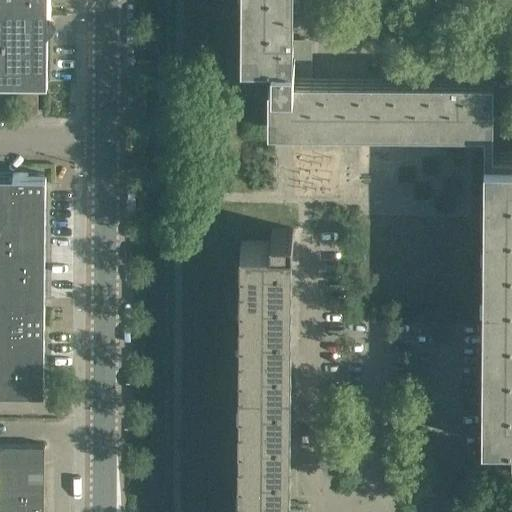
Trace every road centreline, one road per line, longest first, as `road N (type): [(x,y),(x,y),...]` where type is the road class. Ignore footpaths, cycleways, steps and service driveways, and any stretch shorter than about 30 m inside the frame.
road 1 (secondary): [(99,511),(104,141)]
road 2 (secondary): [(104,141),(105,0)]
